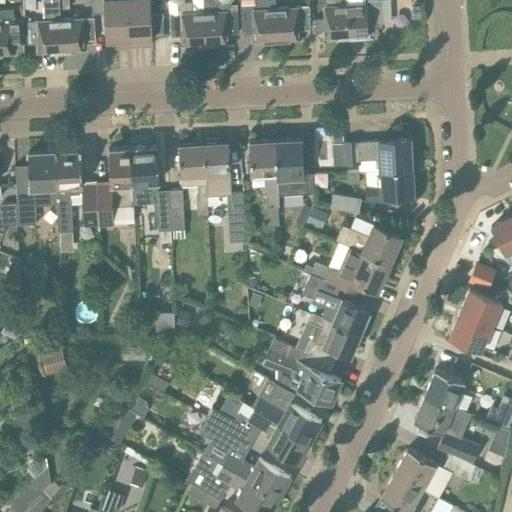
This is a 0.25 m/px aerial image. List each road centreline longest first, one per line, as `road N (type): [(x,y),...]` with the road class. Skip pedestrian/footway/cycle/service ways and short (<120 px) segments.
road 1 (residential): [(0,108),(457,90)]
road 2 (residential): [(318,511),(378,403),(463,192)]
